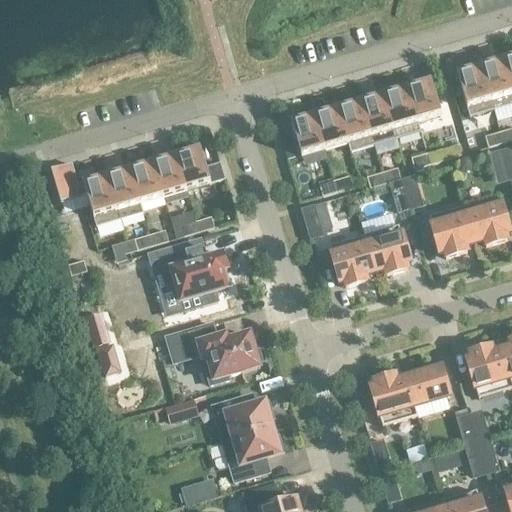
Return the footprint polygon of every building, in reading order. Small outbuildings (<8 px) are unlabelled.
[(511,107),(511,87),(504,60),(481,67),(494,113),(511,107)] [(494,113),(481,67),(457,74),(470,120),(494,113)] [(418,126),(419,126),(442,119),(431,82),(407,89),(418,126)] [(421,134),(419,126),(418,126),(407,89),(384,96),(398,141),(421,134)] [(375,148),(398,141),(384,96),(361,102),(375,148)] [(351,155),(375,148),(361,102),(338,109),(349,146),(348,146),(351,155)] [(338,109),(315,116),(326,153),(348,146),(349,146),(338,109)] [(302,160),(326,153),(315,116),(291,123),(302,160)] [(511,143),(511,131),(501,135),(504,146),(511,143)] [(504,146),(501,135),(485,139),(489,151),(504,146)] [(443,153),(442,152),(427,156),(430,168),(446,163),(460,159),(462,155),(459,148),(443,153)] [(187,193),(226,182),(221,165),(206,169),(200,149),(176,156),(187,193)] [(511,150),(502,153),(504,162),(511,160),(511,150)] [(493,166),(504,162),(502,153),(490,157),(493,166)] [(176,156),(153,163),(164,200),(187,193),(176,156)] [(415,172),(430,168),(427,156),(412,161),(415,172)] [(130,170),(141,207),(164,200),(153,163),(130,170)] [(52,172),(52,173),(61,204),(82,198),(78,186),(73,166),(52,172)] [(141,207),(130,170),(107,177),(118,214),(119,213),(121,222),(143,216),(140,207),(141,207)] [(383,175),(386,187),(401,182),(398,171),(383,175)] [(370,191),(386,187),(383,175),(367,180),(370,191)] [(84,184),(78,186),(82,198),(87,196),(97,229),(121,222),(119,213),(118,214),(107,177),(83,184),(84,184)] [(353,190),(350,179),(335,183),(338,195),(353,190)] [(402,183),(410,211),(422,208),(413,179),(402,183)] [(338,195),(335,183),(319,188),(323,199),(338,195)] [(390,186),(399,215),(410,211),(402,183),(390,186)] [(464,210),(475,248),(476,248),(475,246),(484,243),(486,250),(507,243),(506,239),(510,238),(499,200),(464,210)] [(322,238),(314,208),(302,212),(311,242),(311,241),(322,238)] [(430,220),(432,229),(441,258),(444,257),(446,261),(467,255),(465,249),(474,246),(475,248),(464,210),(430,220)] [(211,220),(195,224),(199,235),(215,231),(211,220)] [(199,235),(195,224),(181,229),(184,240),(199,235)] [(364,239),(375,278),(376,277),(375,275),(384,272),(386,279),(408,273),(406,268),(410,267),(399,229),(364,239)] [(153,249),(169,244),(166,233),(150,238),(153,249)] [(153,249),(150,238),(135,242),(138,253),(153,249)] [(375,278),(364,239),(330,250),(341,287),(345,286),(346,291),(367,284),(365,278),(374,275),(375,278)] [(185,246),(156,254),(168,293),(177,291),(181,305),(200,299),(203,309),(218,304),(216,295),(229,291),(224,273),(227,272),(223,257),(192,266),(185,246)] [(84,263),(68,268),(71,279),(87,274),(84,263)] [(226,338),(217,341),(213,327),(166,340),(174,367),(202,359),(210,389),(229,383),(228,379),(260,370),(259,365),(263,364),(259,352),(255,353),(254,348),(252,349),(248,337),(228,343),(226,338)] [(94,348),(108,344),(106,337),(91,341),(94,348)] [(511,382),(510,383),(511,389),(511,346),(510,347),(511,352),(503,356),(503,353),(502,353),(511,382)] [(97,353),(102,370),(117,366),(112,349),(97,353)] [(479,402),(511,391),(511,389),(510,383),(511,382),(502,353),(501,354),(502,356),(493,358),(491,352),(470,358),(471,363),(468,364),(479,402)] [(416,381),(407,384),(407,382),(406,382),(415,411),(415,410),(449,401),(441,372),(439,367),(414,375),(416,381)] [(415,411),(406,382),(406,384),(397,387),(396,380),(374,387),(376,391),(372,392),(383,430),(418,420),(415,410),(415,411)] [(269,405),(250,411),(246,399),(212,409),(223,446),(271,432),(269,423),(273,421),(269,405)] [(165,410),(169,424),(196,416),(192,402),(165,410)] [(271,432),(223,446),(235,486),(262,478),(258,463),(283,455),(279,439),(274,440),(271,432)] [(475,438),(478,448),(489,445),(486,435),(475,438)] [(463,442),(466,451),(478,448),(475,438),(463,442)] [(371,446),(379,477),(390,473),(382,444),(372,447),(371,446)] [(478,448),(481,458),(492,455),(489,445),(478,448)] [(466,451),(475,480),(486,477),(481,458),(478,448),(466,451)] [(437,475),(446,472),(443,461),(434,464),(437,475)] [(212,482),(196,486),(201,502),(216,498),(212,482)] [(300,511),(297,501),(286,505),(280,485),(241,497),(246,511),(300,511)] [(482,511),(477,494),(442,504),(443,511),(482,511)]
